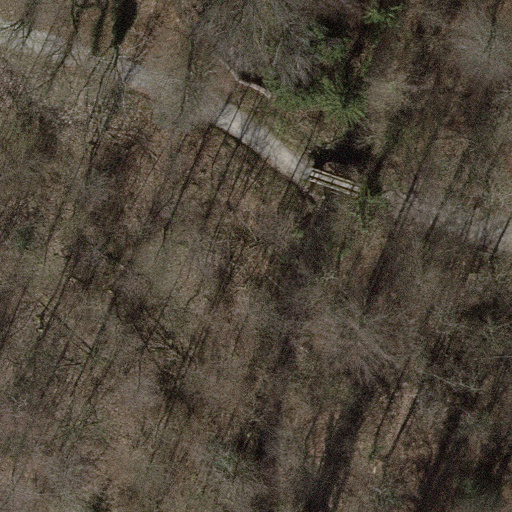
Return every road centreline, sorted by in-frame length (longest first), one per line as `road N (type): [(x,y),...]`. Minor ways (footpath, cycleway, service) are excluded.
road 1 (track): [(314,173),(169,80),(0,18)]
road 2 (track): [(511,232),(376,195)]
